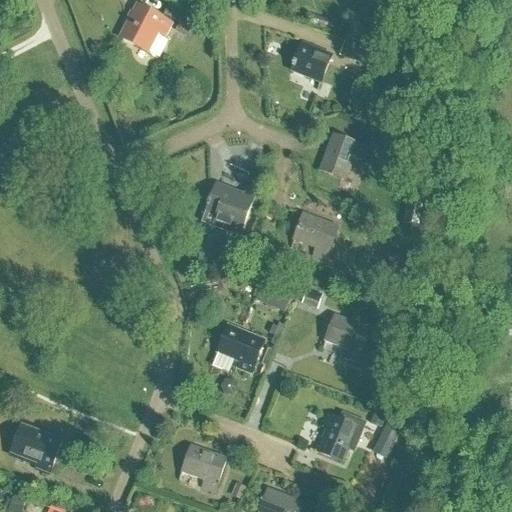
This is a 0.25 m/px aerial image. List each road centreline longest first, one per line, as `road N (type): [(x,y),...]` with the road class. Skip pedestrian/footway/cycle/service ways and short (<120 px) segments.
road 1 (residential): [(158,400),(170,312),(114,171)]
road 2 (residential): [(114,171),(41,0)]
road 3 (residential): [(158,400),(257,438),(272,458)]
road 4 (residential): [(114,171),(231,120)]
road 5 (residential): [(112,511),(158,400)]
road 6 (residential): [(231,120),(230,0)]
